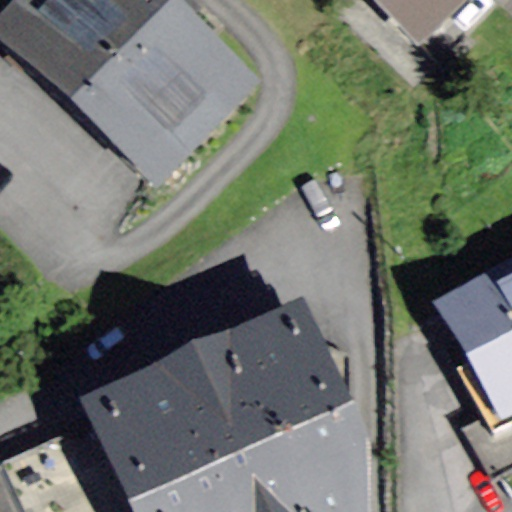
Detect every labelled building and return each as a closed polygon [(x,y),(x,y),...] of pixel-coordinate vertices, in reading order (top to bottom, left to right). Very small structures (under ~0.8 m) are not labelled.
[(250,91),(150,0),(38,0),(0,42),(0,58),(152,197),(250,91)] [(476,0),(362,0),(423,57),(476,0)] [(511,279),(443,317),(503,426),(511,420),(511,279)] [(355,511),(347,435),(302,337),(92,432),(128,511),(355,511)] [(128,511),(92,432),(0,473),(0,479),(14,511),(128,511)] [(0,511),(14,511),(0,479),(0,511)]
